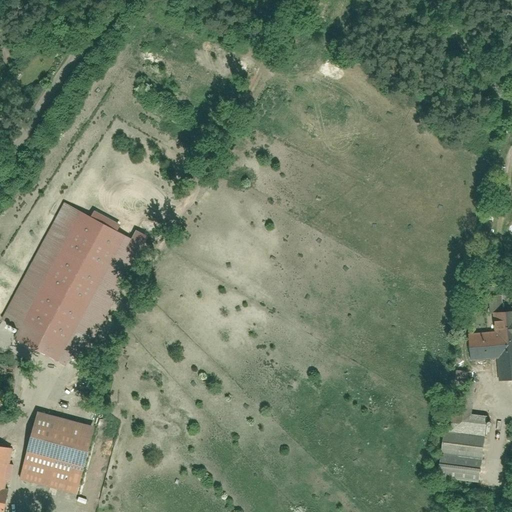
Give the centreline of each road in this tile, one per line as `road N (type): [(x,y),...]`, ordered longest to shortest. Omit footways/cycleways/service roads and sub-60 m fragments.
road 1 (residential): [(0,166),(122,0)]
road 2 (residential): [(511,112),(426,0)]
